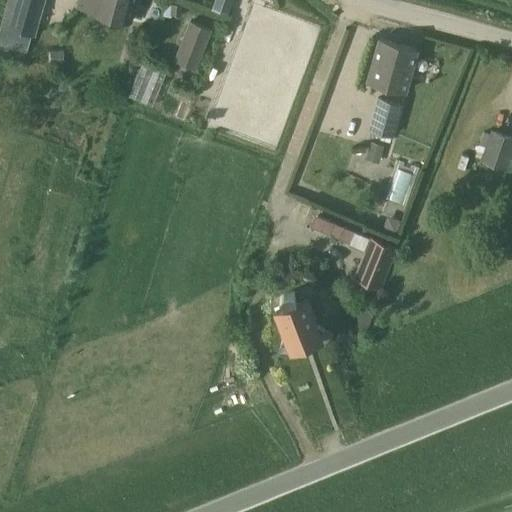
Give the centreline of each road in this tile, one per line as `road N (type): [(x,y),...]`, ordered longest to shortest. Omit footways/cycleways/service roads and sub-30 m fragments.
road 1 (unclassified): [(220,511),(511,392)]
road 2 (unclassified): [(511,38),(371,0)]
